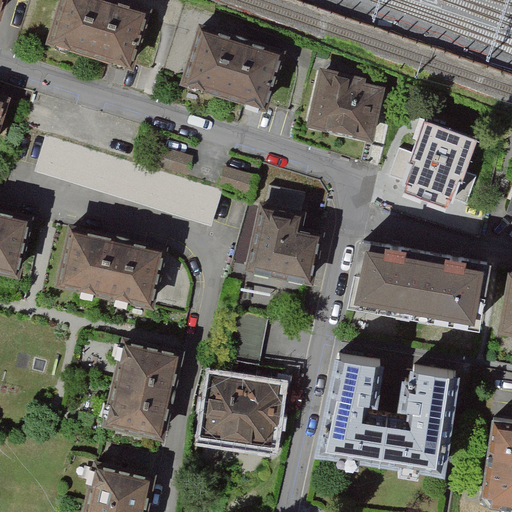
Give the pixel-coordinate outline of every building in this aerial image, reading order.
[(149,8),(123,0),(61,0),(50,38),(132,63),(149,8)] [(284,53),(201,28),(184,84),(267,109),(284,53)] [(373,137),(383,89),(364,85),(365,80),(323,71),(311,124),(373,137)] [(0,126),(9,97),(0,94),(0,126)] [(475,145),(423,127),(414,153),(400,148),(390,176),(468,203),(477,176),(465,172),(475,145)] [(214,225),(224,193),(47,137),(37,170),(214,225)] [(195,155),(161,145),(155,166),(189,176),(195,155)] [(261,174),(226,165),(220,186),(255,195),(261,174)] [(266,202),(252,267),(317,280),(327,232),(305,228),(309,210),(266,202)] [(35,217),(0,208),(0,269),(22,275),(35,217)] [(167,248),(71,226),(58,284),(154,306),(167,248)] [(355,299),(418,311),(428,255),(366,244),(355,299)] [(490,267),(428,255),(418,311),(480,323),(490,267)] [(271,316),(235,309),(226,357),(262,364),(271,316)] [(182,347),(124,334),(105,417),(162,430),(182,347)] [(387,357),(336,349),(320,449),(447,469),(464,369),(414,361),(412,373),(405,372),(400,404),(411,405),(410,412),(368,405),(370,397),(380,398),(387,357)] [(247,381),(214,376),(206,432),(272,441),(275,421),(279,422),(283,396),(278,395),(280,383),(247,378),(247,381)] [(511,419),(496,417),(485,493),(493,505),(511,507),(511,419)] [(144,511),(154,470),(97,457),(83,511),(144,511)]
